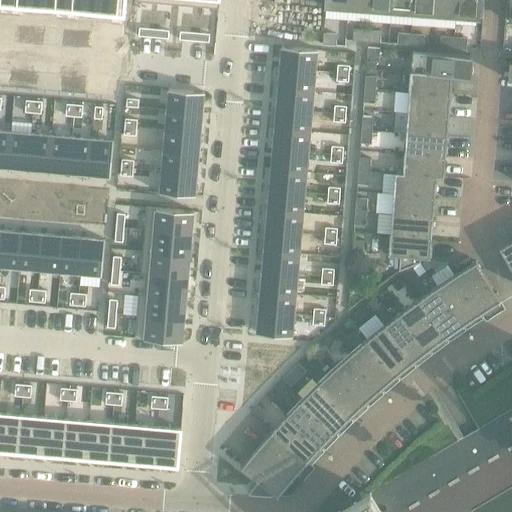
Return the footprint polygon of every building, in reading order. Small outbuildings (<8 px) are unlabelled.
[(0,0),(14,2),(41,4),(69,7),(96,9),(125,12),(126,0),(0,0)] [(198,0),(198,8),(219,10),(219,0),(198,0)] [(326,0),(326,7),(348,9),(348,0),(326,0)] [(370,0),(348,0),(348,9),(370,11),(370,0)] [(370,0),(370,11),(391,12),(392,0),(370,0)] [(392,0),(391,12),(413,14),(413,0),(392,0)] [(413,0),(413,14),(434,16),(435,0),(413,0)] [(435,0),(434,16),(456,17),(457,0),(435,0)] [(457,0),(456,17),(477,19),(483,19),(485,1),(480,0),(479,0),(457,0)] [(143,29),(142,37),(154,38),(155,30),(143,29)] [(155,30),(154,38),(166,39),(167,31),(155,30)] [(354,42),(367,43),(368,32),(355,31),(354,42)] [(368,32),(367,43),(381,44),(381,33),(368,32)] [(183,33),(183,41),(195,42),(195,34),(183,33)] [(195,34),(195,42),(207,43),(207,35),(195,34)] [(323,45),(336,46),(337,35),(323,34),(323,45)] [(397,45),(410,46),(411,35),(398,34),(397,45)] [(411,35),(410,46),(424,47),(424,36),(411,35)] [(440,48),(454,49),(454,38),(441,37),(440,48)] [(454,38),(454,49),(467,50),(468,39),(454,38)] [(282,47),(280,68),(315,71),(317,50),(282,47)] [(367,62),(378,62),(379,49),(368,48),(367,62)] [(452,76),(452,77),(469,78),(471,56),(413,52),(411,73),(452,76)] [(338,65),(337,73),(349,74),(350,66),(338,65)] [(280,68),(278,89),(314,92),(315,71),(280,68)] [(337,73),(336,81),(348,82),(349,74),(337,73)] [(452,76),(411,73),(409,93),(451,97),(452,77),(452,76)] [(365,90),(376,91),(377,78),(366,77),(365,90)] [(278,89),(276,109),(312,112),(314,92),(278,89)] [(169,90),(167,111),(203,114),(205,93),(169,90)] [(376,91),(365,90),(364,103),(375,104),(376,91)] [(409,93),(408,114),(449,117),(451,97),(409,93)] [(128,100),(127,108),(139,109),(140,101),(128,100)] [(27,101),(26,113),(34,114),(35,102),(27,101)] [(35,102),(34,114),(42,115),(43,103),(35,102)] [(67,105),(66,117),(74,118),(75,105),(67,105)] [(75,105),(74,118),(82,118),(83,106),(75,105)] [(334,106),(333,114),(345,115),(346,107),(334,106)] [(96,107),(95,119),(103,120),(104,108),(96,107)] [(276,109),(274,129),(310,132),(312,112),(276,109)] [(167,111),(165,131),(201,135),(203,114),(167,111)] [(333,114),(333,122),(345,123),(345,115),(333,114)] [(406,134),(447,137),(449,117),(408,114),(406,134)] [(362,131),(373,132),(374,119),(363,118),(362,131)] [(126,120),(125,128),(137,129),(138,121),(126,120)] [(125,128),(124,136),(137,137),(137,129),(125,128)] [(274,129),(273,150),(308,153),(310,132),(274,129)] [(0,131),(0,167),(8,168),(11,132),(0,131)] [(165,131),(164,152),(199,155),(201,135),(165,131)] [(373,132),(362,131),(361,144),(372,145),(373,132)] [(11,132),(8,168),(29,170),(32,134),(11,132)] [(32,134),(29,170),(49,171),(52,136),(32,134)] [(406,134),(405,154),(446,158),(447,137),(406,134)] [(52,136),(49,171),(69,173),(72,137),(52,136)] [(72,137),(69,173),(90,175),(93,139),(72,137)] [(93,139),(90,175),(110,177),(114,141),(93,139)] [(330,146),(330,154),(342,156),(343,148),(330,146)] [(273,150),(271,170),(307,173),(308,153),(273,150)] [(164,152),(162,172),(197,175),(199,155),(164,152)] [(330,154),(329,162),(341,164),(342,156),(330,154)] [(395,174),(444,178),(446,158),(405,154),(403,174),(395,173),(395,174)] [(359,171),(370,172),(371,159),(360,158),(359,171)] [(122,161),(122,169),(134,170),(134,162),(122,161)] [(122,169),(121,177),(133,178),(134,170),(122,169)] [(271,170),(269,190),(305,193),(307,173),(271,170)] [(370,172),(359,171),(358,185),(369,185),(370,172)] [(162,172),(160,193),(196,196),(197,175),(162,172)] [(444,178),(395,174),(394,195),(435,198),(436,178),(444,179),(444,178)] [(327,187),(326,195),(338,196),(339,188),(327,187)] [(269,190),(267,211),(303,214),(305,193),(269,190)] [(326,195),(326,203),(338,204),(338,196),(326,195)] [(394,195),(392,215),(433,218),(435,198),(394,195)] [(355,212),(367,213),(368,200),(357,199),(355,212)] [(147,208),(145,231),(192,235),(194,212),(147,208)] [(267,211),(266,231),(301,234),(303,214),(267,211)] [(367,213),(355,212),(354,225),(366,226),(367,213)] [(433,218),(392,215),(391,235),(432,238),(433,218)] [(114,216),(113,228),(121,229),(122,217),(114,216)] [(113,228),(111,240),(119,241),(121,229),(113,228)] [(323,228),(323,236),(335,237),(336,229),(323,228)] [(3,231),(0,263),(0,267),(20,269),(23,233),(3,231)] [(145,231),(143,252),(190,256),(192,235),(145,231)] [(266,231),(264,251),(299,254),(301,234),(266,231)] [(23,233),(20,269),(40,271),(43,235),(23,233)] [(43,235),(40,271),(61,272),(64,237),(43,235)] [(432,238),(391,235),(389,257),(401,257),(400,271),(399,271),(399,272),(421,263),(421,262),(421,259),(430,260),(432,238)] [(323,236),(322,244),(334,245),(335,237),(323,236)] [(64,237),(61,272),(81,274),(84,239),(64,237)] [(84,239),(81,274),(102,276),(105,240),(84,239)] [(353,254),(364,255),(365,241),(353,241),(353,254)] [(511,241),(509,243),(500,248),(500,249),(511,269),(511,241)] [(264,251),(262,271),(298,275),(299,254),(264,251)] [(143,252),(141,274),(188,278),(190,256),(143,252)] [(110,259),(109,271),(117,272),(118,260),(110,259)] [(456,275),(479,310),(498,298),(476,262),(456,275)] [(320,268),(319,276),(331,277),(332,269),(320,268)] [(109,271),(108,283),(116,284),(117,272),(109,271)] [(262,271),(260,292),(296,295),(298,275),(262,271)] [(139,294),(139,295),(187,299),(188,278),(141,274),(141,275),(146,275),(144,295),(139,294)] [(438,287),(464,326),(481,315),(478,311),(479,310),(456,275),(438,287)] [(319,276),(318,284),(331,285),(331,277),(319,276)] [(419,300),(447,338),(464,326),(438,287),(419,300)] [(31,290),(29,302),(37,303),(39,291),(31,290)] [(39,291),(37,303),(45,304),(47,291),(39,291)] [(260,292),(259,312),(294,315),(296,295),(260,292)] [(71,294),(70,306),(78,307),(79,294),(71,294)] [(79,294),(78,307),(86,307),(87,295),(79,294)] [(139,295),(137,317),(185,321),(187,299),(139,295)] [(447,338),(419,300),(402,313),(430,350),(447,338)] [(106,302),(105,314),(113,315),(114,303),(106,302)] [(316,309),(316,317),(328,318),(328,310),(316,309)] [(259,312),(257,333),(292,336),(294,315),(259,312)] [(384,326),(414,363),(430,350),(402,313),(384,326)] [(105,314),(104,326),(112,327),(113,315),(105,314)] [(137,317),(135,339),(183,344),(185,321),(137,317)] [(316,317),(315,325),(327,326),(328,318),(316,317)] [(367,339),(397,376),(414,363),(384,326),(367,339)] [(367,339),(350,354),(382,390),(397,376),(367,339)] [(350,354),(334,369),(366,403),(382,390),(350,354)] [(298,362),(287,379),(296,385),(307,368),(298,362)] [(334,369),(318,384),(351,418),(366,403),(334,369)] [(303,399),(336,432),(351,418),(318,384),(303,399)] [(16,385),(15,397),(23,398),(24,386),(16,385)] [(24,386),(23,398),(31,398),(32,386),(24,386)] [(61,389),(60,401),(68,402),(69,390),(61,389)] [(69,390),(68,402),(76,402),(77,390),(69,390)] [(107,393),(106,405),(114,406),(115,393),(107,393)] [(115,393),(114,406),(122,406),(123,394),(115,393)] [(152,397),(151,409),(159,410),(160,397),(152,397)] [(160,397),(159,410),(167,410),(168,398),(160,397)] [(336,432),(303,399),(287,415),(322,447),(336,432)] [(511,411),(471,435),(371,494),(379,506),(381,511),(470,511),(511,487),(511,411)] [(0,413),(0,451),(18,453),(21,416),(0,413)] [(305,459),(304,460),(307,463),(322,447),(287,415),(272,431),(296,453),(297,452),(305,459)] [(21,416),(18,453),(41,455),(44,418),(21,416)] [(44,418),(41,455),(64,457),(67,419),(44,418)] [(67,419),(64,457),(86,459),(90,421),(67,419)] [(90,421),(86,459),(109,461),(112,423),(90,421)] [(112,423),(109,461),(132,463),(135,425),(112,423)] [(135,425),(132,463),(154,465),(158,427),(135,425)] [(158,427),(154,465),(178,467),(181,429),(158,427)] [(258,447),(257,449),(289,476),(291,477),(293,479),(307,463),(305,461),(304,460),(305,459),(297,452),(296,453),(272,431),(266,439),(258,447)] [(249,459),(242,467),(259,481),(249,495),(272,496),(274,494),(276,495),(278,497),(279,495),(292,480),(293,479),(291,477),(289,476),(257,449),(256,450),(249,459)] [(381,511),(379,506),(371,494),(371,493),(338,511),(381,511)]
